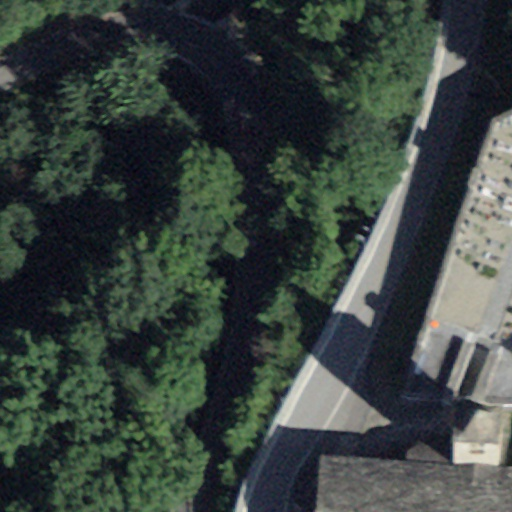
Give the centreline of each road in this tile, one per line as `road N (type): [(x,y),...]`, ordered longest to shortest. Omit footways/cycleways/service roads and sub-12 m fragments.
road 1 (tertiary): [(464,0),(430,153),(370,299),(263,511)]
road 2 (residential): [(186,511),(234,394)]
